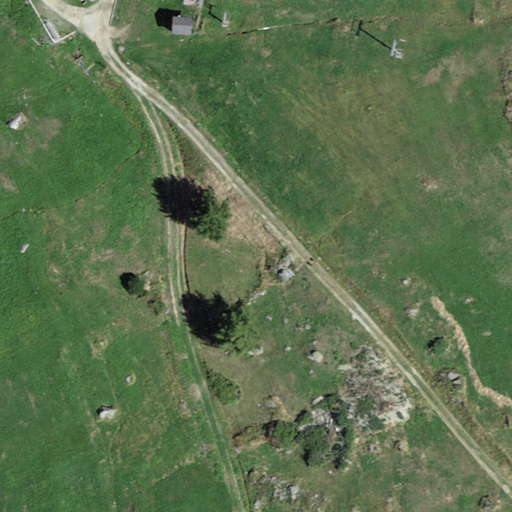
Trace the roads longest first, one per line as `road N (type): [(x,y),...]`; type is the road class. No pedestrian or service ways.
road 1 (track): [(511,486),(200,138),(119,66),(97,33)]
road 2 (track): [(240,511),(230,456),(179,318),(169,165),(137,81)]
